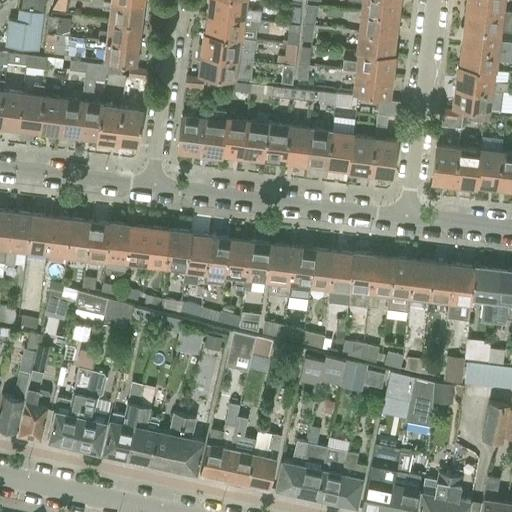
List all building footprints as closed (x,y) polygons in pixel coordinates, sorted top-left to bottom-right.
[(21,0),(20,8),(42,11),(43,4),(45,0),(21,0)] [(53,0),(50,8),(64,9),(65,0),(53,0)] [(101,0),(101,5),(101,7),(109,8),(107,19),(142,23),(143,14),(141,13),(143,3),(117,0),(101,0)] [(208,0),(207,15),(219,17),(219,11),(231,13),(230,15),(260,19),(261,11),(247,9),(246,9),(246,7),(246,0),(208,0)] [(355,0),(360,0),(359,9),(396,13),(397,0),(355,0)] [(465,0),(465,5),(466,6),(466,8),(477,10),(478,5),(489,6),(489,8),(503,10),(503,0),(465,0)] [(306,4),(303,24),(313,25),(315,5),(306,4)] [(465,5),(463,25),(500,29),(511,31),(511,21),(511,10),(503,10),(489,8),(489,6),(478,5),(477,10),(466,8),(466,6),(465,5)] [(290,7),(288,23),(298,24),(300,8),(290,7)] [(16,19),(41,22),(42,11),(20,8),(18,8),(16,19)] [(359,9),(356,29),(370,31),(370,33),(383,35),(383,30),(394,32),(396,13),(359,9)] [(207,15),(205,32),(242,37),(244,26),(258,28),(260,19),(230,15),(231,13),(219,11),(219,17),(207,15)] [(49,15),(46,32),(68,35),(71,18),(49,15)] [(41,22),(16,19),(8,18),(6,32),(39,37),(41,22)] [(85,33),(85,37),(137,43),(139,32),(141,31),(142,23),(107,19),(105,35),(85,33)] [(288,23),(286,42),(296,43),(298,24),(288,23)] [(303,24),(302,40),(311,41),(313,25),(303,24)] [(463,25),(461,45),(461,49),(472,50),(473,45),(484,46),(484,48),(511,51),(511,40),(499,39),(500,29),(463,25)] [(354,50),(391,54),(394,32),(383,30),(383,35),(370,33),(370,31),(356,29),(354,50)] [(39,37),(6,32),(5,45),(37,50),(39,37)] [(68,35),(46,32),(43,51),(70,55),(73,36),(68,35)] [(203,32),(200,54),(212,55),(212,52),(224,53),(223,55),(252,58),(255,38),(242,37),(205,32),(203,32)] [(137,43),(85,37),(84,44),(104,47),(103,59),(135,63),(135,61),(137,60),(138,54),(136,52),(137,43)] [(286,42),(283,62),(294,64),(296,43),(286,42)] [(461,45),(458,65),(495,69),(497,60),(511,61),(511,51),(484,48),(484,46),(473,45),(472,50),(461,49),(461,45)] [(301,46),(299,64),(308,65),(308,63),(309,55),(310,47),(301,46)] [(343,60),(342,69),(353,70),(367,72),(367,74),(379,75),(380,71),(391,72),(393,54),(391,54),(355,50),(354,61),(343,60)] [(7,52),(6,62),(25,64),(26,54),(7,52)] [(212,55),(200,54),(198,73),(249,79),(252,58),(223,55),(224,53),(212,52),(212,55)] [(32,55),(31,67),(45,68),(45,67),(45,65),(46,57),(32,55)] [(46,57),(45,65),(65,67),(66,59),(46,57)] [(70,60),(68,70),(84,71),(85,61),(70,60)] [(77,111),(75,123),(79,123),(78,135),(96,137),(96,139),(97,139),(101,103),(100,103),(100,101),(91,100),(96,63),(85,61),(84,71),(82,91),(79,112),(77,111)] [(283,62),(280,82),(292,83),(294,64),(283,62)] [(106,64),(105,73),(121,75),(122,66),(106,64)] [(299,64),(297,79),(306,80),(308,65),(299,64)] [(456,64),(454,83),(455,83),(455,86),(466,87),(467,83),(478,84),(478,86),(505,89),(506,81),(493,79),(494,71),(495,71),(495,69),(458,65),(456,64)] [(128,76),(145,78),(147,68),(129,66),(128,76)] [(367,72),(353,70),(350,90),(388,95),(391,72),(380,71),(379,75),(367,74),(367,72)] [(186,76),(185,85),(203,87),(204,78),(186,76)] [(206,87),(224,90),(225,80),(207,78),(206,87)] [(231,91),(249,93),(250,83),(232,81),(231,91)] [(21,92),(17,127),(38,130),(40,119),(36,118),(37,107),(40,107),(41,94),(42,86),(43,84),(33,83),(32,85),(31,93),(29,93),(21,92)] [(250,83),(249,93),(266,95),(268,85),(250,83)] [(454,83),(451,105),(463,107),(467,107),(471,108),(484,109),(489,110),(511,112),(511,92),(501,91),(502,89),(478,86),(478,84),(467,83),(466,87),(455,86),(455,83),(454,83)] [(271,85),(270,96),(292,98),(293,88),(271,85)] [(293,88),(292,98),(313,100),(314,90),(293,88)] [(0,102),(0,113),(0,114),(0,125),(17,127),(21,92),(3,90),(2,89),(0,102)] [(61,97),(57,132),(78,135),(79,123),(75,123),(77,111),(79,112),(82,91),(73,89),(72,98),(61,97)] [(316,102),(334,105),(335,93),(317,91),(316,102)] [(335,93),(334,105),(352,107),(353,95),(335,93)] [(37,107),(36,118),(40,119),(38,130),(57,132),(61,97),(41,94),(40,107),(37,107)] [(376,113),(397,115),(399,100),(378,98),(376,113)] [(101,103),(97,139),(117,142),(121,106),(101,103)] [(121,106),(117,142),(137,144),(141,108),(121,106)] [(225,117),(223,117),(224,108),(212,107),(210,117),(202,116),(198,151),(220,154),(220,152),(225,117)] [(440,108),(438,125),(460,128),(462,111),(440,108)] [(467,111),(466,120),(482,122),(483,113),(467,111)] [(176,149),(198,151),(202,116),(181,113),(176,149)] [(373,137),(369,173),(391,175),(395,139),(384,138),(387,115),(376,113),(373,137)] [(220,152),(241,155),(245,119),(225,117),(220,152)] [(241,155),(262,157),(267,122),(245,119),(241,155)] [(262,157),(284,160),(289,125),(267,122),(262,157)] [(284,160),(305,163),(310,127),(289,125),(284,160)] [(305,163),(326,165),(331,130),(310,127),(305,163)] [(347,170),(348,170),(353,134),(353,133),(331,130),(326,165),(347,168),(347,170)] [(348,170),(369,173),(373,137),(353,134),(348,170)] [(430,180),(453,183),(457,147),(435,144),(430,180)] [(453,183),(474,185),(474,184),(479,148),(478,147),(478,149),(457,147),(453,183)] [(474,184),(496,186),(501,150),(479,148),(474,184)] [(496,186),(511,188),(511,151),(501,150),(496,186)] [(0,209),(0,261),(5,263),(7,235),(10,235),(11,223),(7,223),(9,210),(0,209)] [(15,247),(25,249),(30,213),(9,210),(7,223),(11,223),(10,235),(7,235),(5,263),(13,264),(15,247)] [(25,249),(46,251),(47,240),(49,240),(50,228),(46,228),(48,215),(30,213),(25,249)] [(46,251),(66,254),(70,218),(48,215),(46,228),(50,228),(49,240),(47,240),(46,251)] [(66,254),(86,256),(87,245),(90,245),(91,233),(87,233),(89,220),(70,218),(66,254)] [(86,256),(105,259),(110,221),(109,221),(109,223),(89,220),(87,233),(91,233),(90,245),(87,245),(86,256)] [(126,271),(127,259),(130,237),(133,238),(135,224),(110,221),(105,259),(104,268),(126,271)] [(127,259),(146,262),(150,226),(135,224),(133,238),(130,237),(127,259)] [(146,262),(167,264),(168,253),(171,253),(172,241),(168,241),(169,229),(150,226),(146,262)] [(184,268),(186,269),(190,233),(189,233),(190,231),(169,229),(168,241),(172,241),(171,253),(168,253),(167,264),(184,267),(184,268)] [(186,269),(206,271),(208,260),(210,260),(212,248),(208,248),(209,235),(190,233),(186,269)] [(205,271),(203,281),(223,284),(224,273),(225,273),(230,238),(209,235),(208,248),(212,248),(210,260),(208,260),(206,271),(205,271)] [(242,288),(244,288),(247,265),(250,265),(251,253),(247,253),(249,240),(230,238),(225,273),(235,275),(233,288),(242,289),(242,288)] [(247,265),(244,288),(250,289),(251,277),(268,279),(273,243),(249,240),(247,253),(251,253),(250,265),(247,265)] [(273,243),(268,279),(279,280),(277,294),(289,295),(292,270),(294,270),(296,258),(292,258),(293,246),(273,243)] [(309,298),(310,284),(315,248),(293,246),(292,258),(296,258),(294,270),(292,270),(289,295),(309,298)] [(310,284),(330,286),(332,275),(334,275),(336,263),(332,263),(333,250),(315,248),(310,284)] [(330,286),(329,301),(347,304),(349,289),(349,287),(350,287),(355,251),(352,251),(352,253),(335,251),(333,250),(332,263),(336,263),(334,275),(332,275),(330,286)] [(349,289),(347,304),(368,306),(371,277),(373,278),(375,266),(371,265),(372,253),(355,251),(350,287),(349,287),(349,289)] [(388,292),(390,292),(394,256),(372,253),(371,265),(375,266),(373,278),(371,277),(368,306),(377,307),(379,291),(388,292)] [(388,292),(386,306),(407,309),(409,294),(410,282),(413,282),(414,271),(410,270),(412,258),(394,256),(390,292),(388,292)] [(409,294),(429,297),(433,261),(412,258),(410,270),(414,271),(413,282),(410,282),(409,294)] [(429,297),(448,299),(450,287),(452,287),(454,276),(450,275),(451,263),(433,261),(429,297)] [(448,299),(446,316),(467,319),(469,302),(470,297),(471,297),(474,266),(451,263),(450,275),(454,276),(452,287),(450,287),(448,299)] [(480,318),(493,319),(499,269),(474,266),(471,297),(483,299),(480,318)] [(511,270),(499,269),(493,319),(504,321),(511,321),(511,270)] [(83,276),(82,286),(94,289),(95,278),(83,276)] [(50,281),(47,294),(61,296),(63,283),(50,281)] [(101,290),(100,290),(115,294),(117,288),(114,285),(102,282),(101,290)] [(120,294),(120,295),(137,299),(137,298),(138,291),(139,291),(122,287),(120,294)] [(77,292),(73,307),(103,313),(107,298),(81,291),(77,290),(77,292)] [(146,294),(144,302),(160,305),(162,298),(146,294)] [(103,316),(101,324),(106,325),(108,318),(108,317),(130,322),(131,317),(133,305),(107,298),(103,313),(103,316)] [(162,298),(161,306),(179,310),(182,302),(162,298)] [(185,303),(183,311),(198,315),(200,307),(185,303)] [(133,305),(131,317),(144,320),(144,322),(156,325),(159,312),(133,305)] [(0,321),(13,324),(15,317),(14,313),(14,310),(0,307),(0,321)] [(200,307),(198,315),(214,319),(216,312),(200,307)] [(220,311),(218,320),(234,325),(237,316),(220,311)] [(241,314),(238,325),(257,331),(260,314),(241,312),(241,314)] [(22,315),(19,325),(20,325),(20,324),(36,327),(38,319),(22,315)] [(263,321),(262,332),(282,337),(285,325),(263,319),(263,321)] [(180,325),(177,336),(200,341),(203,330),(180,325)] [(285,325),(282,337),(301,343),(303,330),(285,325)] [(232,331),(227,350),(251,356),(251,355),(255,336),(232,330),(232,331)] [(303,330),(301,343),(321,348),(324,335),(303,330)] [(335,331),(334,342),(343,343),(344,332),(335,331)] [(206,333),(203,347),(218,350),(221,337),(206,333)] [(29,334),(26,348),(35,350),(38,335),(29,334)] [(255,336),(251,355),(267,359),(271,340),(255,336)] [(343,343),(340,352),(359,357),(363,343),(344,339),(343,343)] [(28,385),(17,432),(40,437),(45,417),(48,403),(50,394),(47,390),(39,388),(43,372),(47,352),(49,345),(37,343),(36,349),(36,350),(31,369),(30,374),(28,385)] [(363,343),(359,357),(375,361),(379,346),(363,343)] [(466,358),(488,361),(489,349),(468,346),(466,358)] [(0,427),(17,432),(28,385),(30,374),(31,369),(36,350),(35,350),(26,348),(24,348),(16,382),(13,396),(1,394),(0,399),(0,427)] [(489,349),(488,361),(500,362),(501,351),(489,349)] [(387,350),(383,363),(399,367),(403,355),(387,350)] [(324,359),(320,380),(340,384),(346,360),(346,359),(326,354),(324,359)] [(324,359),(303,355),(298,380),(319,385),(320,380),(324,359)] [(406,356),(404,369),(419,372),(421,358),(406,356)] [(421,358),(419,372),(434,375),(436,360),(421,358)] [(340,384),(340,385),(360,390),(362,382),(365,369),(367,364),(346,359),(346,360),(340,384)] [(511,366),(467,361),(465,381),(511,386),(511,366)] [(53,419),(48,439),(74,445),(85,393),(91,369),(78,366),(71,397),(58,394),(55,408),(53,419)] [(91,369),(85,393),(97,396),(102,393),(106,377),(102,372),(91,369)] [(365,369),(362,382),(380,387),(384,374),(365,369)] [(389,370),(384,394),(409,399),(414,377),(389,370)] [(409,399),(405,421),(430,425),(433,381),(414,377),(409,399)] [(435,382),(433,401),(451,403),(453,385),(435,382)] [(85,393),(74,445),(99,450),(106,419),(93,416),(97,396),(85,393)] [(303,398),(300,412),(310,414),(313,401),(303,398)] [(112,410),(103,451),(127,457),(139,403),(128,400),(127,400),(124,413),(112,410)] [(324,400),(322,411),(331,413),(333,402),(324,400)] [(210,427),(200,473),(223,478),(233,434),(233,433),(232,432),(236,415),(239,404),(229,402),(222,430),(210,427)] [(481,439),(501,442),(507,405),(487,402),(481,439)] [(139,403),(127,457),(149,462),(157,428),(159,420),(146,418),(149,405),(139,403)] [(149,462),(172,467),(184,413),(173,411),(168,431),(157,428),(149,462)] [(184,413),(172,467),(196,472),(203,438),(191,436),(196,416),(184,413)] [(233,434),(223,478),(246,483),(257,438),(242,435),(246,417),(236,415),(232,432),(233,433),(233,434)] [(257,438),(246,483),(269,488),(281,435),(258,430),(257,438)] [(278,470),(274,489),(295,494),(306,441),(296,439),(291,460),(281,458),(278,470)] [(306,441),(295,494),(315,498),(327,446),(317,444),(306,441)] [(365,488),(361,508),(382,511),(387,511),(399,451),(399,447),(374,442),(371,459),(367,477),(365,488)] [(327,446),(315,498),(336,503),(347,451),(327,446)] [(347,451),(336,503),(357,508),(357,507),(361,488),(364,476),(366,465),(355,462),(357,453),(347,451)] [(399,451),(387,511),(416,511),(419,499),(421,489),(423,476),(420,476),(421,474),(407,471),(408,464),(410,454),(399,451)] [(419,499),(416,511),(441,511),(450,473),(438,471),(437,470),(435,479),(423,476),(421,489),(419,499)] [(450,473),(441,511),(467,511),(468,508),(469,503),(470,498),(458,496),(462,475),(450,473)] [(479,511),(504,511),(506,502),(507,499),(496,498),(499,478),(486,475),(479,511)]
